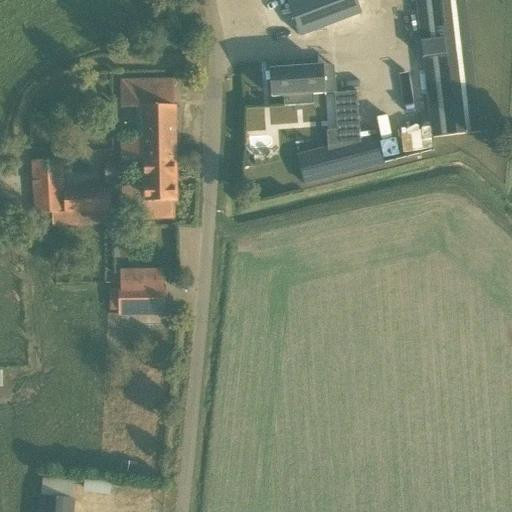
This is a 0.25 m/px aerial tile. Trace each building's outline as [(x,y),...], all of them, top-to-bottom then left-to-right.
[(357,0),(293,0),(287,2),(300,36),(362,12),(357,0)] [(415,0),(432,138),(480,133),(463,0),(415,0)] [(269,70),(271,98),(283,97),(284,107),(313,105),(313,95),(324,94),(322,66),(269,70)] [(174,84),(122,85),(122,96),(131,96),(132,108),(141,108),(142,139),(123,139),(123,164),(142,163),(175,162),(174,84)] [(248,108),(249,127),(265,126),(263,107),(248,108)] [(377,136),(297,156),(304,185),(383,164),(377,136)] [(53,228),(113,224),(110,186),(65,189),(63,158),(28,160),(31,215),(52,214),(53,228)] [(176,202),(175,162),(142,163),(143,186),(123,186),(124,219),(172,218),(172,202),(176,202)] [(163,314),(163,286),(119,286),(119,314),(163,314)] [(38,511),(70,511),(71,500),(40,497),(38,511)]
